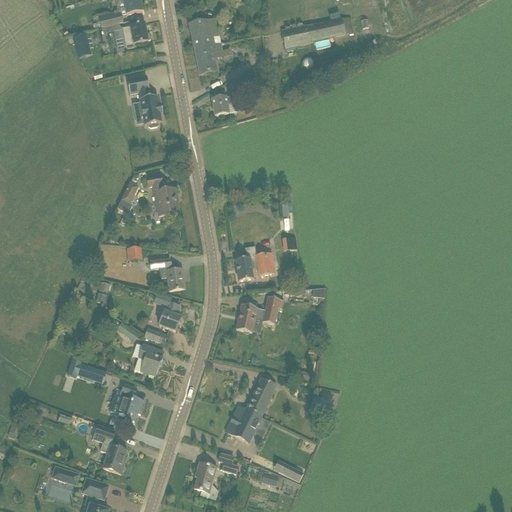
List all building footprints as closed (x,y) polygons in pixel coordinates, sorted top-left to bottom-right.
[(126,17),(142,14),(139,0),(123,0),(124,1),(123,1),(126,17)] [(218,16),(231,13),(228,1),(216,4),(218,16)] [(106,29),(123,24),(120,13),(98,18),(101,30),(102,30),(106,29)] [(189,26),(191,36),(199,77),(217,74),(214,60),(221,58),(218,46),(220,45),(215,21),(189,26)] [(310,44),(345,36),(342,21),(307,29),(307,27),(281,33),(285,51),(310,45),(310,44)] [(147,37),(144,25),(130,28),(130,29),(123,30),(122,30),(126,51),(135,49),(134,46),(148,44),(148,42),(151,42),(149,36),(147,37)] [(284,96),(278,72),(265,75),(271,100),(284,96)] [(163,115),(162,113),(161,109),(161,106),(160,107),(159,107),(157,98),(149,99),(148,94),(149,93),(146,79),(127,82),(129,97),(138,95),(143,123),(144,127),(144,128),(145,128),(148,127),(148,129),(150,130),(157,129),(158,127),(158,125),(162,125),(160,116),(162,115),(163,115)] [(225,99),(212,102),(215,118),(228,116),(227,107),(235,106),(233,99),(225,100),(225,99)] [(160,178),(151,180),(145,181),(147,190),(152,190),(157,219),(179,215),(175,191),(161,193),(160,187),(162,186),(160,178)] [(138,189),(130,185),(127,191),(135,195),(138,189)] [(127,264),(142,263),(141,249),(126,251),(127,264)] [(253,281),(251,272),(258,271),(259,278),(275,275),(271,255),(256,258),(257,262),(250,264),(249,261),(235,263),(239,283),(253,281)] [(166,269),(167,274),(169,293),(184,291),(183,282),(182,282),(181,279),(182,279),(182,271),(171,273),(170,262),(149,264),(150,272),(166,269)] [(241,307),(238,321),(236,332),(243,333),(244,335),(248,336),(249,335),(252,335),(254,326),(255,326),(256,321),(263,323),(263,324),(274,327),(278,310),(281,311),(283,303),(268,300),(265,313),(257,311),(257,310),(241,307)] [(159,328),(175,334),(180,320),(177,319),(180,309),(168,305),(165,314),(164,314),(159,328)] [(148,331),(145,339),(164,346),(166,338),(148,331)] [(134,372),(146,376),(155,379),(159,368),(160,368),(163,361),(152,357),(154,350),(143,347),(134,372)] [(96,384),(100,372),(81,366),(81,364),(72,361),(67,377),(76,379),(76,378),(96,384)] [(300,381),(312,383),(313,375),(301,373),(300,381)] [(226,434),(248,445),(276,389),(261,381),(246,411),(239,408),(226,434)] [(125,422),(135,425),(138,416),(140,417),(145,404),(133,400),(135,391),(123,387),(119,399),(124,401),(119,416),(126,419),(125,422)] [(315,398),(308,413),(322,418),(328,404),(315,398)] [(14,422),(9,434),(17,437),(22,425),(14,422)] [(110,448),(115,434),(97,428),(92,443),(102,446),(99,454),(107,457),(103,471),(121,477),(125,466),(122,465),(126,453),(110,448)] [(217,471),(199,465),(196,475),(199,476),(194,491),(202,494),(200,498),(207,500),(217,471)] [(224,465),(222,473),(236,476),(238,469),(224,465)] [(284,466),(280,474),(292,480),(296,472),(284,466)] [(67,485),(70,475),(70,474),(55,469),(52,480),(67,485)] [(261,485),(276,488),(279,478),(264,474),(261,485)] [(89,508),(88,511),(103,511),(95,509),(97,500),(104,502),(108,488),(86,481),(82,495),(89,498),(86,507),(89,508)]
